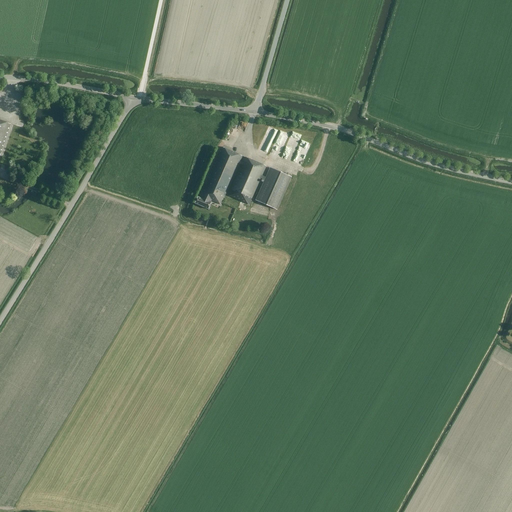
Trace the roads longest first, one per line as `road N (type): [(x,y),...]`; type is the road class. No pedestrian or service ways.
road 1 (tertiary): [(511,182),(412,157),(342,128),(255,111)]
road 2 (tertiary): [(0,324),(134,98)]
road 3 (tertiary): [(134,98),(0,78)]
road 4 (tertiary): [(255,111),(134,98)]
